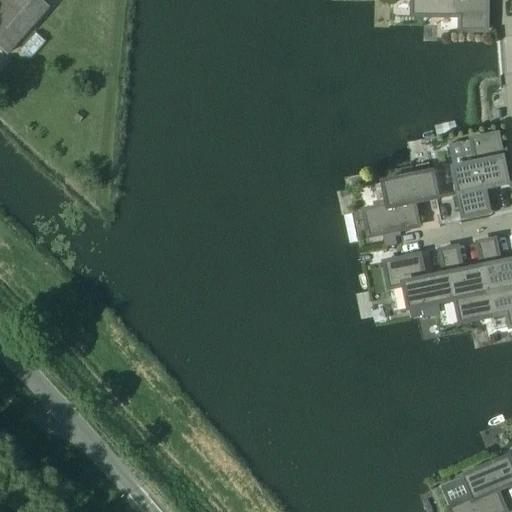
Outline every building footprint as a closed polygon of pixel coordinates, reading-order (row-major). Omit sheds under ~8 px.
[(0,0),(0,51),(6,56),(48,8),(39,0),(0,0)] [(446,0),(411,0),(411,16),(446,17),(446,0)] [(446,0),(446,17),(459,17),(459,31),(485,32),(485,0),(446,0)] [(499,96),(491,97),(492,105),(500,104),(499,96)] [(462,218),(487,213),(483,189),(506,185),(496,136),(471,141),(475,164),(452,169),(462,218)] [(424,165),(412,167),(414,176),(425,173),(424,165)] [(411,168),(400,170),(401,178),(413,176),(411,168)] [(412,204),(435,199),(430,173),(381,183),(386,207),(362,212),(368,237),(417,227),(412,204)] [(483,268),(493,317),(506,314),(509,328),(511,327),(511,261),(498,265),(493,241),(477,244),(482,268),(483,268)] [(483,268),(482,268),(460,272),(455,249),(439,252),(444,276),(445,275),(450,301),(454,300),(459,324),(493,317),(483,268)] [(445,275),(444,276),(423,280),(418,257),(383,264),(388,289),(402,286),(407,310),(450,301),(445,275)] [(503,511),(495,492),(511,484),(511,470),(507,458),(461,478),(470,500),(448,510),(449,511),(503,511)]
